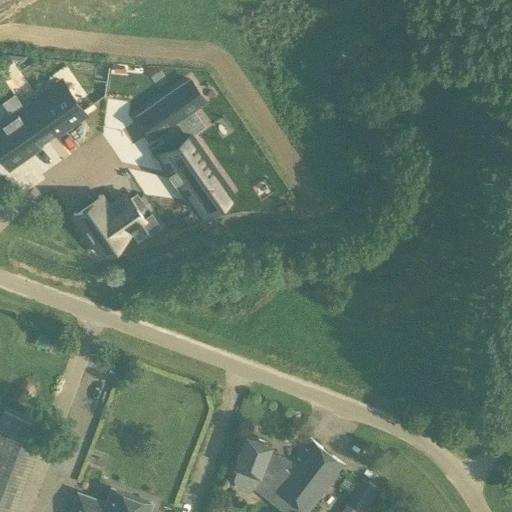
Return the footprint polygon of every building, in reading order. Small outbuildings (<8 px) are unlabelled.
[(189,79),(137,114),(151,135),(164,126),(174,141),(158,152),(200,212),(223,195),(210,177),(217,172),(191,134),(178,116),(192,107),(203,99),(189,79)] [(48,88),(23,106),(39,130),(49,123),(53,130),(81,110),(63,84),(51,92),(48,88)] [(0,126),(1,128),(0,128),(0,153),(6,162),(34,143),(30,137),(39,130),(23,106),(13,92),(1,101),(10,113),(0,120),(0,126)] [(99,194),(71,213),(80,225),(76,228),(86,242),(89,239),(99,252),(126,233),(124,231),(143,218),(125,193),(107,206),(99,194)] [(3,408),(0,417),(0,511),(7,511),(41,422),(3,408)] [(244,434),(233,464),(238,466),(233,478),(236,487),(248,491),(256,486),(260,475),(284,484),(278,497),(297,504),(314,459),(295,452),(292,460),(267,450),(269,443),(244,434)] [(324,511),(329,501),(359,511),(372,511),(382,486),(340,471),(336,482),(322,477),(311,507),(324,511)] [(123,511),(130,494),(111,487),(105,503),(77,493),(70,511),(123,511)] [(130,494),(123,511),(146,511),(150,502),(130,494)]
